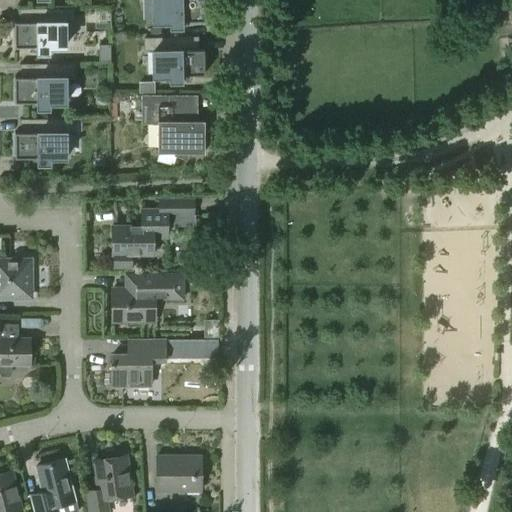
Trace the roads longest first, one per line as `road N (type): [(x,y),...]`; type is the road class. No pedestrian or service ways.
road 1 (residential): [(243,419),(240,0)]
road 2 (residential): [(69,420),(69,252),(48,220),(0,219)]
road 3 (residential): [(69,420),(243,419)]
